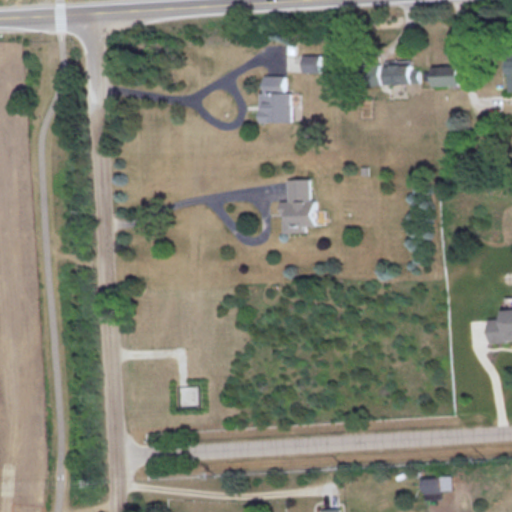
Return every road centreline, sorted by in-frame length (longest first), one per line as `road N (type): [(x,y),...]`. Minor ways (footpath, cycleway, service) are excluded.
road 1 (residential): [(90,13),(118,511)]
road 2 (residential): [(116,457),(511,436)]
road 3 (tertiary): [(0,17),(280,0)]
